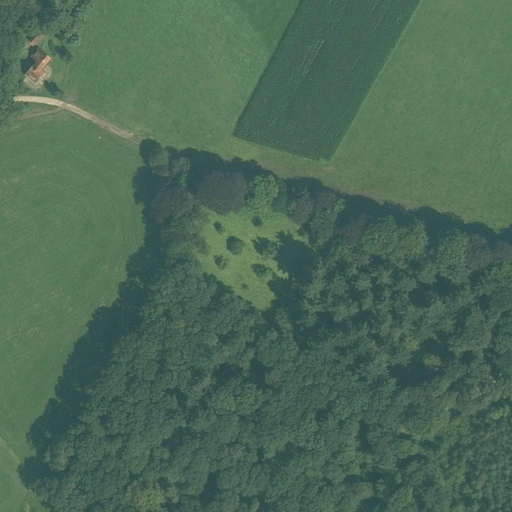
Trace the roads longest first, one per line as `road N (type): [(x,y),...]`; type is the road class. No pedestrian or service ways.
road 1 (track): [(0,69),(146,153),(356,211)]
road 2 (track): [(287,362),(356,211)]
road 3 (track): [(356,211),(511,253)]
